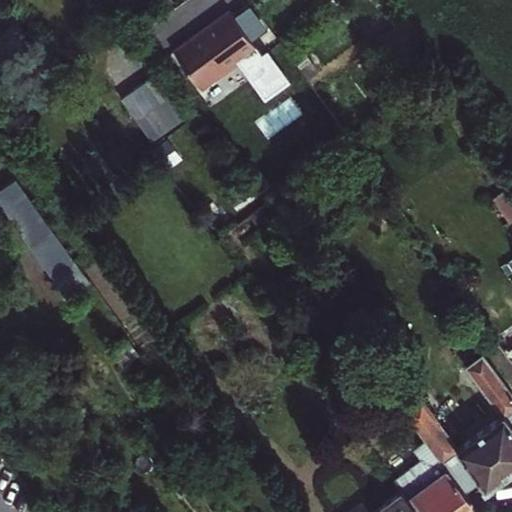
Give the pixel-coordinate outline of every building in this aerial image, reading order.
[(171,0),(154,0),(162,11),(174,3),(171,0)] [(234,15),(251,40),(268,29),(250,5),(234,15)] [(201,30),(174,49),(201,86),(238,60),(243,56),(248,61),(260,52),(251,40),(234,15),(230,9),(201,30)] [(296,48),(287,55),(301,75),(310,69),(296,48)] [(262,54),(260,52),(248,61),(243,56),(238,60),(265,97),(289,81),(268,51),(262,54)] [(154,77),(121,100),(152,142),(183,118),(154,77)] [(358,152),(349,140),(339,148),(347,159),(358,152)] [(27,244),(50,229),(6,167),(0,170),(0,205),(5,212),(27,244)] [(250,174),(239,183),(247,194),(259,186),(250,174)] [(235,182),(224,190),(234,204),(245,196),(235,182)] [(506,219),(511,216),(511,183),(493,194),(506,219)] [(402,384),(390,393),(402,409),(461,489),(479,478),(484,484),(511,465),(511,398),(481,356),(465,368),(498,416),(457,445),(422,397),(414,400),(402,384)] [(466,511),(474,507),(461,489),(402,409),(388,419),(411,451),(383,471),(396,491),(412,511),(466,511)] [(412,511),(396,491),(366,511),(412,511)]
